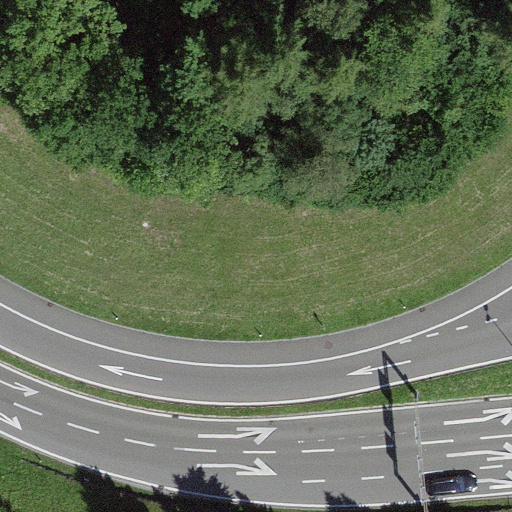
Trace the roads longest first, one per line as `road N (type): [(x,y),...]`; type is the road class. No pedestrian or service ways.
road 1 (motorway): [(0,398),(94,433),(243,457),(348,464),(511,450)]
road 2 (motorway): [(419,360),(315,378),(181,377),(93,358),(0,319)]
